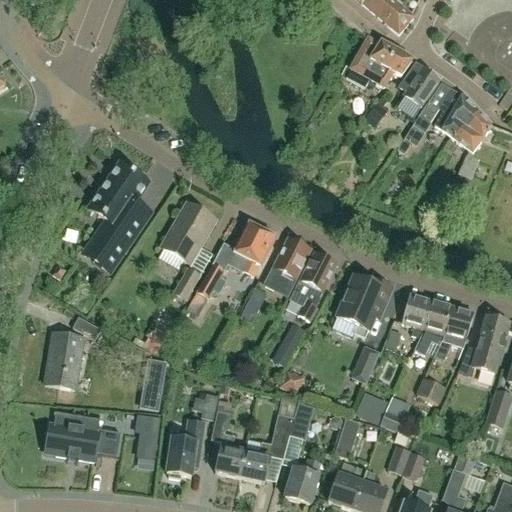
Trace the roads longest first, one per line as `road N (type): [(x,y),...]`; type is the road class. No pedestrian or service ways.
road 1 (residential): [(67,97),(224,198),(444,293),(511,312)]
road 2 (residential): [(4,261),(67,97)]
road 3 (residential): [(506,114),(418,47),(434,0)]
